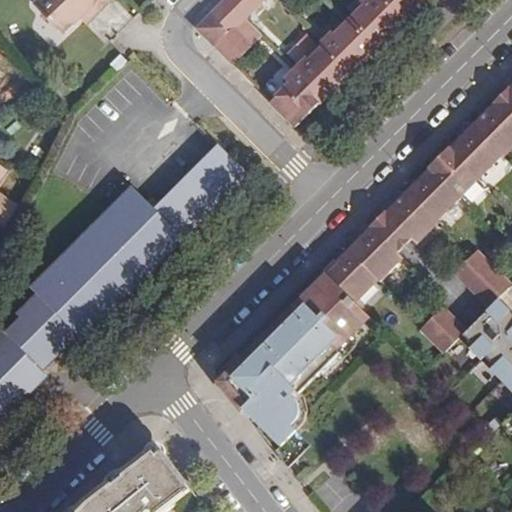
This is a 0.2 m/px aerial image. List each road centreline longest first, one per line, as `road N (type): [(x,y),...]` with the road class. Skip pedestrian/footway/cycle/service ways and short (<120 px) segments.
road 1 (residential): [(187,0),(160,28),(330,198)]
road 2 (residential): [(330,198),(511,18)]
road 3 (residential): [(159,369),(330,198)]
road 4 (residential): [(18,511),(159,369)]
road 5 (residential): [(159,369),(264,511)]
